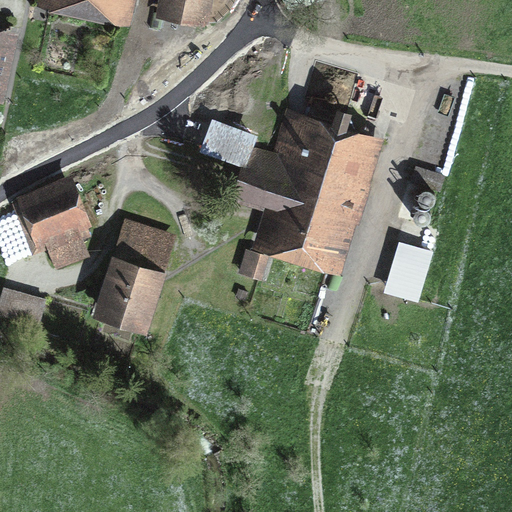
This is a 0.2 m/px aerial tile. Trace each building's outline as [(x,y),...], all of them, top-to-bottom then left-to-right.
[(74,0),(120,10),(122,0),(74,0)] [(206,22),(211,0),(167,0),(164,14),(206,22)] [(0,80),(9,37),(0,34),(0,80)] [(162,63),(140,87),(160,106),(189,75),(178,65),(172,72),(162,63)] [(273,161),(249,154),(246,165),(235,161),(226,189),(280,204),(268,243),(329,262),(369,136),(288,111),(273,161)] [(410,180),(439,189),(444,175),(415,166),(410,180)] [(32,196),(15,203),(33,251),(49,245),(57,263),(85,252),(78,233),(87,230),(71,189),(34,202),(32,196)] [(141,323),(165,250),(121,236),(113,262),(117,263),(102,310),(141,323)] [(421,283),(396,276),(392,291),(416,298),(421,283)] [(0,310),(41,323),(49,296),(7,283),(0,307),(0,310)]
